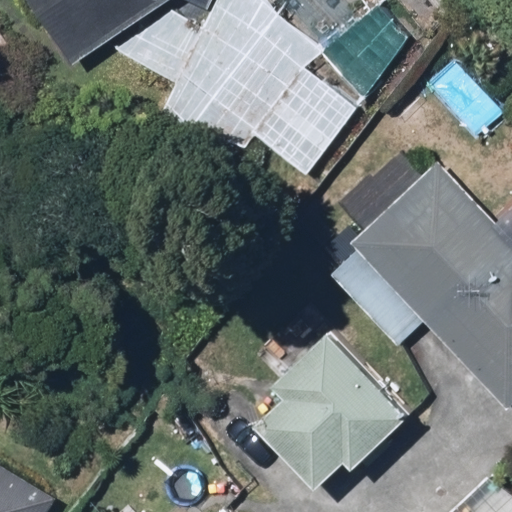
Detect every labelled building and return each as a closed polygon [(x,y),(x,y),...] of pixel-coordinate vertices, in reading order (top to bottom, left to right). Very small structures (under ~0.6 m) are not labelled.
[(27,0),(72,67),(103,46),(173,0),(180,0),(209,14),(216,0),(27,0)] [(273,6),(267,0),(216,0),(209,14),(171,85),(156,112),(244,162),(258,136),(310,173),(409,38),(380,4),(320,53),(273,6)] [(439,163),(321,286),(396,358),(415,339),(502,423),(511,412),(511,194),(492,215),(439,163)] [(415,409),(327,327),(260,399),(269,408),(240,439),(305,500),(337,466),(350,478),(415,409)] [(0,511),(50,511),(58,500),(0,466),(0,511)]
